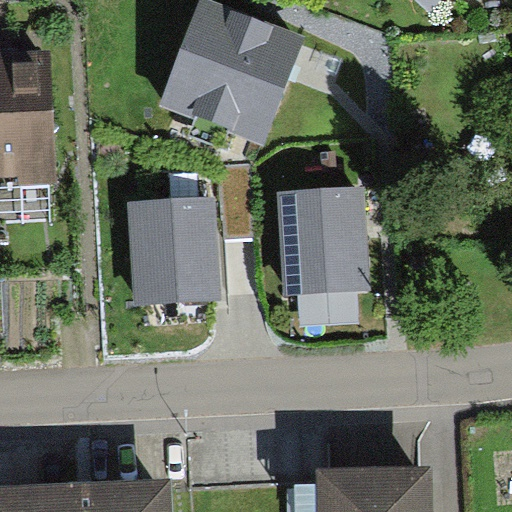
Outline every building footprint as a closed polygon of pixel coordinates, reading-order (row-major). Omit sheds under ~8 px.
[(308,38),(211,0),(202,0),(160,108),(194,121),(189,134),(230,150),(236,134),(265,145),(308,38)] [(0,184),(22,183),(22,192),(57,190),(49,57),(0,60),(0,184)] [(258,239),(255,165),(222,167),(224,241),(258,239)] [(366,186),(278,191),(284,296),(372,290),(366,186)] [(216,198),(128,203),(134,308),(222,303),(216,198)] [(316,470),(317,511),(432,511),(432,468),(316,470)] [(0,502),(0,511),(174,511),(173,496),(0,502)]
